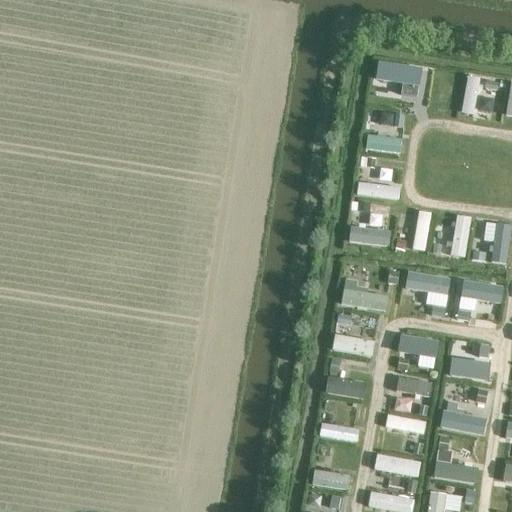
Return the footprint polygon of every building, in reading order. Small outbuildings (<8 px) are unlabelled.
[(426,60),(425,92),(438,93),(440,61),(426,60)] [(476,106),(485,69),(472,66),(464,103),(476,106)] [(486,83),(484,91),(495,93),(496,85),(486,83)] [(394,117),(393,128),(402,129),(403,117),(394,117)] [(366,160),(365,169),(373,170),(374,161),(366,160)] [(359,187),(401,190),(402,177),(360,174),(359,187)] [(356,204),(355,213),(368,214),(368,205),(356,204)] [(352,219),(352,235),(391,236),(391,220),(352,219)] [(396,241),(394,250),(404,252),(405,243),(396,241)] [(432,246),(430,254),(439,256),(441,248),(432,246)] [(472,253),(471,262),(483,264),(484,255),(472,253)] [(425,307),(441,309),(444,267),(429,266),(425,307)] [(388,274),(387,286),(396,287),(398,275),(388,274)] [(462,308),(477,311),(484,277),(469,274),(462,308)] [(355,304),(352,314),(376,319),(378,309),(355,304)] [(431,310),(430,317),(443,319),(444,312),(431,310)] [(457,313),(455,321),(467,323),(468,315),(457,313)] [(338,316),(336,324),(348,327),(350,318),(338,316)] [(337,327),(335,346),(375,349),(376,330),(337,327)] [(453,349),(451,357),(461,358),(462,350),(453,349)] [(397,359),(396,370),(405,372),(407,361),(397,359)] [(330,361),(327,373),(336,375),(339,363),(330,361)] [(477,391),(475,403),(483,405),(486,393),(477,391)] [(419,407),(417,417),(425,418),(427,409),(419,407)] [(445,408),(444,420),(482,422),(483,410),(445,408)] [(322,426),(359,435),(362,421),(325,413),(322,426)] [(439,438),(437,450),(446,451),(447,440),(439,438)] [(414,445),(411,456),(420,458),(422,447),(414,445)] [(316,446),(315,454),(328,456),(329,447),(316,446)] [(346,478),(348,466),(317,462),(316,475),(346,478)] [(511,476),(511,462),(497,462),(496,476),(511,476)] [(408,481),(405,494),(413,495),(415,483),(408,481)] [(446,511),(448,483),(432,482),(430,511),(446,511)] [(464,492),(462,504),(470,506),(472,493),(464,492)] [(308,495),(306,508),(314,509),(316,496),(308,495)]
